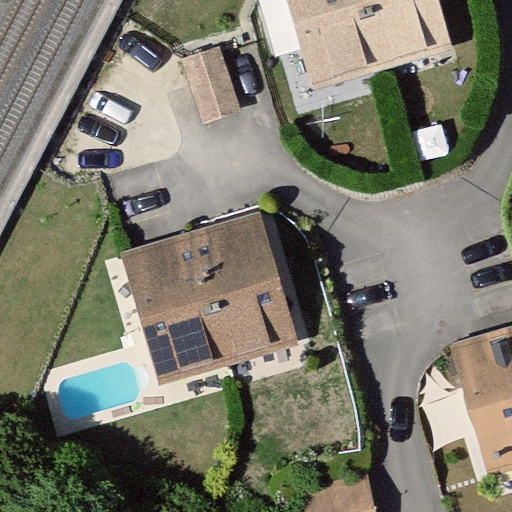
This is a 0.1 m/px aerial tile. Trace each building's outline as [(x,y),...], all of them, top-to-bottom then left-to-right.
[(447,0),(287,0),(310,85),(460,46),(447,0)] [(223,42),(189,56),(213,114),(246,100),(223,42)] [(273,201),(120,244),(158,375),(311,331),(273,201)] [(511,317),(452,335),(494,476),(511,470),(511,317)] [(310,511),(382,511),(371,466),(303,484),(310,511)]
